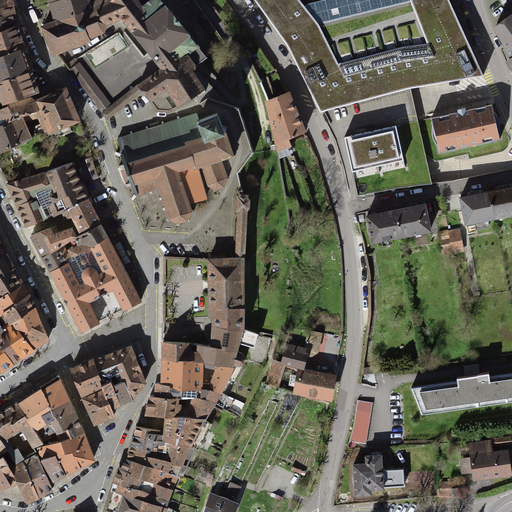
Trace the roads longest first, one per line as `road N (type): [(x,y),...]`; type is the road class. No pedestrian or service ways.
road 1 (residential): [(342,211),(354,345),(324,501)]
road 2 (residential): [(236,0),(289,76),(342,211)]
road 3 (residential): [(511,176),(342,211)]
road 4 (residential): [(65,351),(0,206)]
road 5 (residential): [(98,135),(70,82),(45,59),(22,0)]
road 6 (residential): [(98,135),(149,283)]
road 7 (residential): [(104,450),(151,378),(150,330)]
